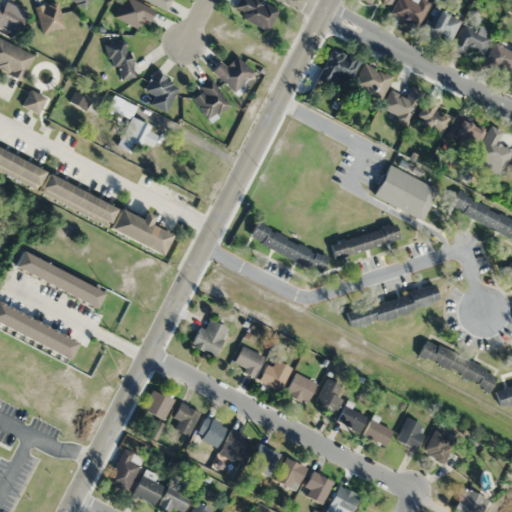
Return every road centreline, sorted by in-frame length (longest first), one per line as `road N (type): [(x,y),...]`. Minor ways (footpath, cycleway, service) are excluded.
road 1 (tertiary): [(68,511),(332,0)]
road 2 (residential): [(151,357),(413,491),(402,511)]
road 3 (residential): [(328,8),(511,104)]
